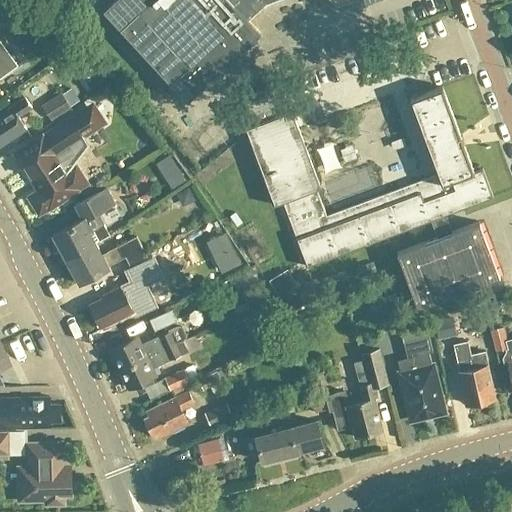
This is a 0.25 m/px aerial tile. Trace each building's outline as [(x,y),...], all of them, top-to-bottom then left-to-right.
[(114,0),(102,12),(186,104),(186,103),(259,36),(247,23),(265,7),(283,0),(327,0),(336,8),(357,0),(362,0),(364,3),(373,0),(114,0)] [(0,77),(16,67),(0,43),(0,77)] [(481,170),(479,171),(478,168),(471,170),(441,89),(408,101),(436,177),(325,218),(316,192),(319,190),(290,112),(288,113),(279,89),(271,92),(270,90),(240,101),(250,128),(244,130),(273,208),(284,204),(297,239),(295,240),(306,268),(430,222),(445,217),(492,199),(481,170)] [(44,113),(50,122),(70,109),(60,94),(40,107),(44,113)] [(17,118),(31,109),(24,99),(0,115),(0,147),(25,131),(17,118)] [(81,152),(78,148),(75,143),(95,130),(98,126),(100,120),(98,115),(93,111),(88,109),(82,111),(42,137),(41,136),(13,154),(37,193),(33,197),(32,202),(33,207),(37,210),(42,211),(48,209),(49,210),(77,192),(76,191),(77,190),(81,187),(82,182),(77,173),(72,172),(67,174),(66,175),(64,171),(71,160),(70,160),(81,152)] [(331,143),(336,162),(358,155),(353,137),(331,143)] [(177,170),(163,179),(171,191),(185,182),(177,170)] [(65,262),(95,245),(94,245),(108,237),(96,215),(113,206),(105,191),(74,207),(82,222),(52,237),(65,262)] [(437,239),(396,255),(396,256),(397,256),(416,309),(416,310),(445,300),(444,299),(471,289),(471,290),(499,279),(499,278),(498,278),(478,225),(479,225),(478,224),(451,234),(445,217),(430,222),(437,239)] [(95,245),(65,262),(78,286),(108,270),(107,268),(125,259),(131,269),(147,261),(136,239),(101,258),(95,245)] [(135,320),(156,310),(145,286),(161,278),(152,259),(131,269),(126,272),(131,284),(109,294),(110,296),(89,306),(100,329),(132,314),(135,320)] [(371,262),(354,268),(358,277),(375,271),(371,262)] [(295,289),(276,301),(286,318),(305,306),(295,289)] [(171,311),(148,321),(154,333),(176,322),(171,311)] [(452,320),(434,323),(437,341),(455,337),(452,320)] [(168,333),(139,347),(135,339),(110,351),(119,370),(182,342),(181,341),(182,341),(185,337),(180,328),(176,328),(168,332),(168,333)] [(497,330),(490,332),(495,353),(504,351),(507,350),(505,342),(502,329),(497,330)] [(431,352),(427,336),(402,343),(406,358),(404,359),(405,364),(397,366),(411,421),(419,419),(422,421),(433,418),(434,415),(442,413),(438,398),(440,395),(437,384),(434,382),(427,353),(431,352)] [(158,372),(156,368),(187,353),(182,342),(119,370),(129,390),(154,378),(154,377),(157,375),(158,372)] [(470,358),(467,344),(453,347),(459,374),(467,407),(492,401),(482,355),(470,358)] [(388,387),(379,351),(361,356),(363,363),(368,361),(375,390),(388,387)] [(511,377),(511,352),(505,355),(502,360),(504,366),(508,364),(511,377)] [(189,383),(198,380),(192,367),(164,380),(170,393),(189,384),(189,383)] [(222,386),(228,383),(223,371),(216,374),(198,382),(203,393),(210,389),(214,399),(226,394),(222,386)] [(337,431),(351,427),(354,439),(382,433),(373,400),(376,400),(373,384),(359,388),(362,402),(347,406),(344,393),(325,398),(329,412),(332,411),(337,431)] [(180,412),(193,406),(187,395),(175,401),(146,415),(148,418),(143,421),(151,438),(158,434),(160,439),(187,426),(180,412)] [(50,423),(59,423),(59,405),(49,406),(49,399),(14,400),(15,430),(50,429),(50,423)] [(204,415),(210,429),(232,418),(225,404),(204,415)] [(315,423),(290,429),(296,452),(304,451),(305,452),(322,448),(315,423)] [(290,429),(254,438),(261,463),(264,463),(265,466),(275,464),(274,460),(284,457),(285,461),(294,459),(293,455),(297,454),(296,452),(290,429)] [(216,441),(196,446),(202,468),(222,463),(216,441)] [(62,466),(61,445),(26,446),(26,467),(16,467),(16,483),(19,483),(20,502),(46,501),(46,505),(62,505),(62,496),(69,496),(69,466),(62,466)]
